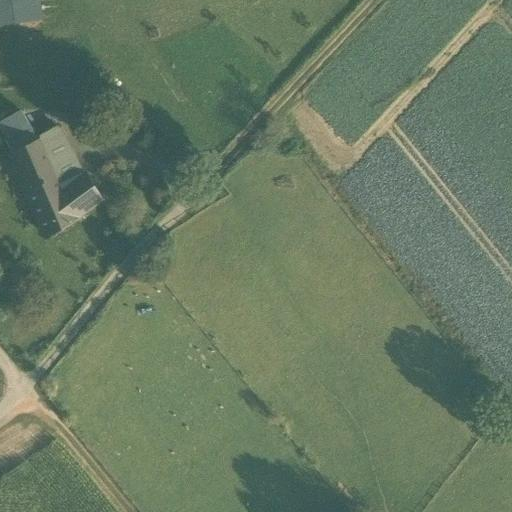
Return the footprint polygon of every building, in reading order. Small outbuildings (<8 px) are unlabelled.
[(42,0),(0,0),(0,24),(45,19),(42,0)] [(58,127),(40,137),(33,141),(11,153),(23,180),(28,192),(57,175),(58,175),(45,147),(64,137),(58,127)] [(6,140),(11,153),(33,141),(27,128),(6,140)] [(64,187),(81,177),(64,137),(45,147),(58,175),(57,175),(64,187)] [(64,187),(78,215),(101,198),(86,174),(81,177),(64,187)] [(28,192),(47,236),(63,226),(78,215),(64,187),(57,175),(28,192)]
